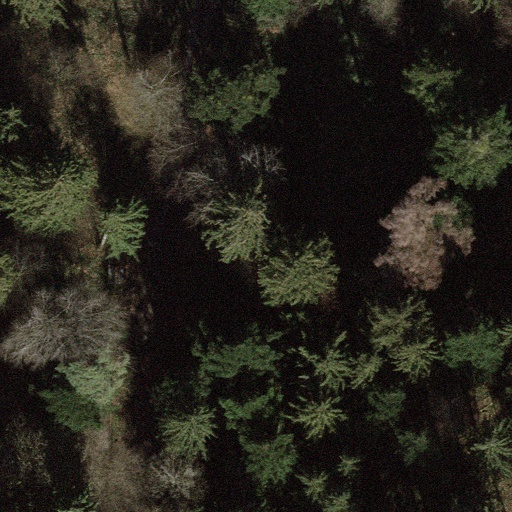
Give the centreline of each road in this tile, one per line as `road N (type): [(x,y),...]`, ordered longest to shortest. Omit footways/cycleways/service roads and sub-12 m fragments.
road 1 (track): [(157,511),(161,265),(215,0)]
road 2 (track): [(101,511),(0,380)]
